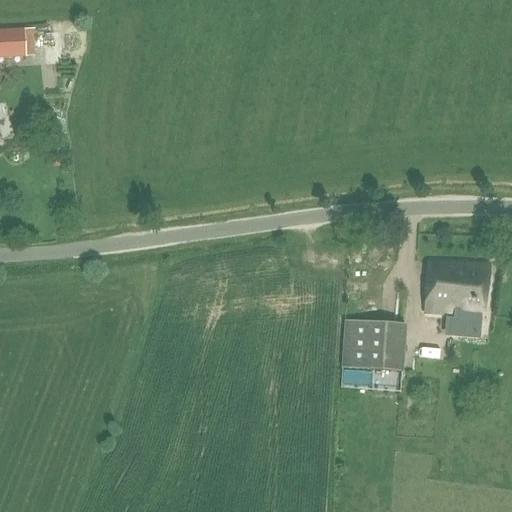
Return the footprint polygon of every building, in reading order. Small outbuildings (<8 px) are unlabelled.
[(0,30),(0,59),(24,58),(22,29),(0,30)] [(41,77),(41,92),(56,92),(57,78),(41,77)] [(61,99),(46,98),(43,124),(59,126),(61,99)] [(428,263),(424,313),(454,315),(459,315),(458,321),(451,320),(450,335),(479,338),(480,317),(483,317),(490,264),(428,263)] [(369,305),(404,305),(405,273),(370,273),(369,305)] [(404,325),(343,321),(340,369),(401,373),(404,325)]
